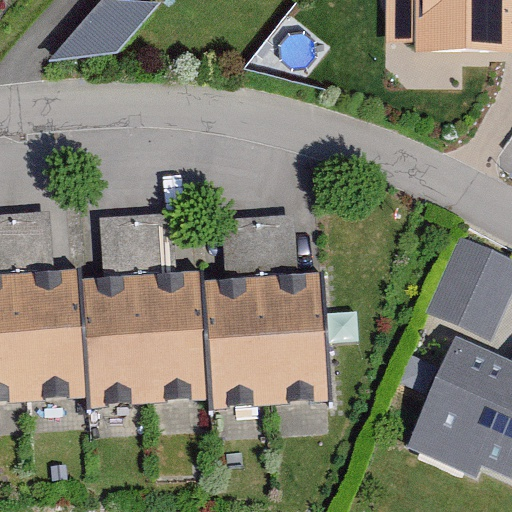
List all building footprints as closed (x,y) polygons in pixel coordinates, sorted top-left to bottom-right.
[(511,0),(396,0),(396,53),(511,54),(511,0)] [(462,351),(417,446),(507,489),(511,478),(511,342),(490,332),(511,286),(511,273),(467,252),(428,335),(462,351)] [(88,304),(87,296),(0,300),(0,405),(93,401),(88,304)] [(209,307),(208,298),(88,304),(93,401),(94,416),(214,410),(209,307)] [(334,415),(328,301),(209,307),(214,410),(214,421),(334,415)]
